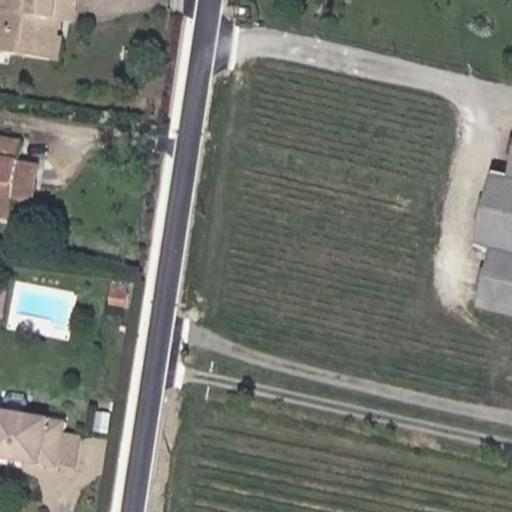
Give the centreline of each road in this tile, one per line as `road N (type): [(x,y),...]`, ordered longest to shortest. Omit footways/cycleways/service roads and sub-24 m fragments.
road 1 (unclassified): [(132,511),(210,0)]
road 2 (unknown): [(489,84),(208,16)]
road 3 (unknown): [(489,84),(453,283)]
